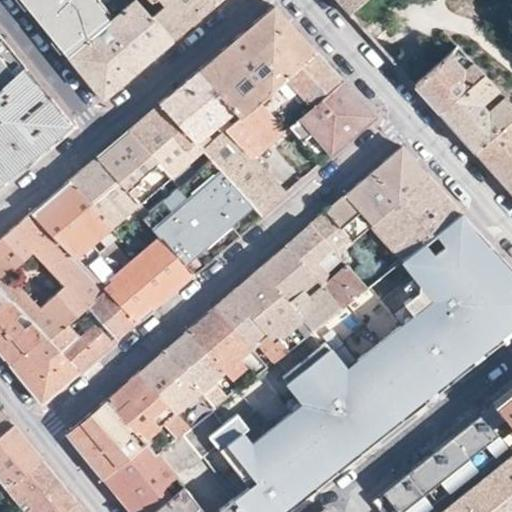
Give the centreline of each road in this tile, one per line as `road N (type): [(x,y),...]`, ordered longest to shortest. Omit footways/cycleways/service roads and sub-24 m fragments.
road 1 (residential): [(409,114),(41,427)]
road 2 (residential): [(94,129),(253,0)]
road 3 (residential): [(409,114),(306,0)]
road 4 (residential): [(511,228),(409,114)]
road 5 (residential): [(0,9),(94,129)]
road 6 (residential): [(0,212),(94,129)]
